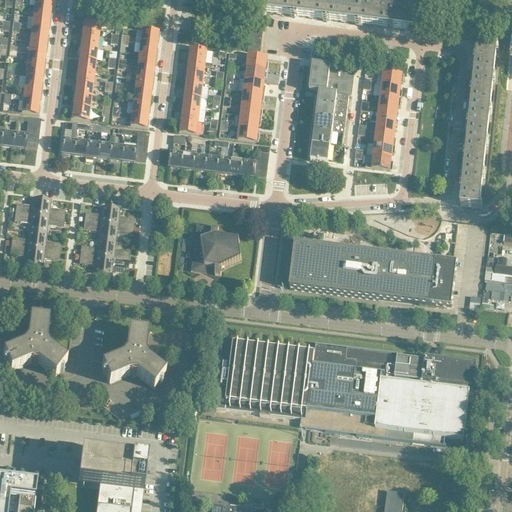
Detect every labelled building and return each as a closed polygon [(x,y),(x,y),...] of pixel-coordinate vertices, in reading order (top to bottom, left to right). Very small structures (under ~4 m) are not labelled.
[(35,0),(35,6),(51,8),(51,5),(53,5),(53,4),(53,0),(35,0)] [(263,0),(262,15),(263,13),(294,16),(296,0),(263,0)] [(296,0),(294,16),(302,17),(326,20),(329,1),(316,0),(296,0)] [(326,20),(359,24),(361,5),(329,1),(326,20)] [(359,24),(391,28),(393,9),(361,5),(359,24)] [(35,6),(34,18),(51,21),(52,14),(52,13),(50,13),(51,8),(35,6)] [(391,28),(416,32),(423,32),(422,34),(423,35),(426,13),(393,9),(391,28)] [(26,30),(32,30),(48,32),(48,29),(50,29),(50,28),(51,21),(34,18),(28,18),(26,30)] [(100,27),(84,25),(82,25),(82,26),(83,26),(82,32),(81,33),(83,33),(83,36),(98,38),(100,27)] [(47,37),(48,32),(32,30),(31,43),(48,45),(49,37),(47,37)] [(142,32),(141,44),(156,46),(157,42),(159,42),(159,35),(158,34),(142,32)] [(81,41),(80,48),(97,50),(98,38),(83,36),(82,41),(80,41),(81,41)] [(47,52),(48,45),(31,43),(29,55),(45,57),(45,52),(47,53),(47,52)] [(156,50),(156,46),(141,44),(139,56),(157,58),(157,51),(158,51),(158,50),(156,50)] [(475,65),(474,78),(493,80),(496,48),(499,48),(477,45),(477,46),(476,59),(474,59),(476,60),(476,64),(474,64),(474,65),(475,65)] [(95,63),(97,50),(80,48),(79,56),(78,56),(78,57),(80,57),(80,61),(95,63)] [(189,55),(188,62),(205,64),(207,52),(191,50),(191,51),(191,54),(189,54),(189,55)] [(29,55),(28,67),(45,69),(46,61),(44,61),(45,57),(29,55)] [(156,65),(157,58),(139,56),(138,68),(153,70),(154,66),(156,66),(156,65)] [(267,64),(267,59),(248,57),(247,69),(268,72),(268,64),(267,64)] [(78,65),(77,73),(94,75),(95,63),(80,61),(79,65),(77,65),(78,65)] [(204,76),(205,64),(188,62),(187,69),(187,70),(189,70),(188,74),(204,76)] [(333,68),(320,66),(312,65),(309,92),(349,97),(352,97),(355,70),(341,68),(341,71),(333,70),(333,68)] [(44,76),(45,69),(28,67),(26,79),(42,81),(42,76),(44,76)] [(138,68),(136,80),(154,82),(155,75),(155,74),(153,74),(153,70),(138,68)] [(268,72),(247,69),(245,81),(264,83),(265,79),(267,80),(268,72)] [(92,87),(94,75),(77,73),(76,80),(75,80),(77,81),(77,85),(92,87)] [(186,79),(185,86),(202,88),(204,76),(188,74),(188,78),(186,78),(186,79)] [(383,74),(382,86),(400,88),(401,85),(403,85),(403,84),(404,77),(402,77),(402,76),(383,74)] [(493,80),(474,78),(473,91),(471,91),(473,91),(472,96),(470,96),(470,97),(472,97),(470,110),(489,112),(493,80)] [(26,79),(25,91),(42,93),(43,85),(41,84),(42,81),(26,79)] [(153,89),(154,82),(136,80),(135,92),(150,94),(151,90),(153,90),(153,89)] [(239,80),(238,92),(244,93),(264,96),(265,88),(264,88),(264,83),(245,81),(239,80)] [(75,89),(74,97),(91,99),(92,87),(77,85),(76,89),(74,88),(74,89),(75,89)] [(201,100),(202,88),(185,86),(184,93),(184,94),(186,94),(185,98),(201,100)] [(400,92),(400,88),(382,86),(381,97),(401,100),(402,93),(400,92)] [(41,100),(42,93),(25,91),(23,102),(39,104),(39,100),(41,100)] [(135,92),(133,104),(151,106),(152,99),(152,98),(150,98),(150,94),(135,92)] [(317,106),(347,110),(349,97),(309,92),(319,93),(317,106)] [(264,96),(244,93),(242,105),(261,108),(262,103),(263,104),(264,96)] [(74,104),(74,109),(89,111),(91,99),(74,97),(73,104),(72,104),(74,104)] [(381,97),(379,110),(398,112),(398,108),(400,108),(401,100),(381,97)] [(183,102),(182,110),(204,113),(205,101),(201,100),(185,98),(185,102),(183,102)] [(21,114),(39,117),(39,116),(40,109),(40,108),(38,108),(39,104),(23,102),(22,114),(21,114)] [(213,102),(212,110),(219,111),(220,103),(213,102)] [(127,104),(126,116),(131,116),(147,118),(148,113),(150,114),(150,113),(151,106),(133,104),(127,104)] [(261,111),(261,108),(242,105),(241,117),(261,120),(262,112),(261,111)] [(316,119),(346,123),(347,110),(317,106),(316,119)] [(88,122),(89,111),(74,109),(73,112),(71,112),(71,113),(72,113),(71,120),(70,120),(88,123),(88,122)] [(181,117),(181,118),(183,118),(182,123),(198,125),(203,125),(204,113),(182,110),(181,117)] [(397,116),(398,112),(379,110),(378,122),(398,124),(399,117),(399,116),(397,116)] [(489,112),(470,110),(469,123),(468,123),(467,124),(469,124),(469,129),(467,128),(467,129),(469,129),(467,142),(486,144),(489,112)] [(131,116),(130,128),(148,130),(148,129),(149,122),(147,122),(147,118),(131,116)] [(261,120),(241,117),(239,130),(258,132),(259,127),(261,127),(261,120)] [(314,132),(344,136),(346,123),(316,119),(314,132)] [(378,122),(376,134),(395,136),(395,132),(397,132),(398,124),(378,122)] [(197,135),(198,125),(182,123),(182,126),(180,126),(179,133),(179,134),(197,136),(197,135)] [(63,142),(61,156),(73,157),(75,143),(77,131),(77,126),(77,125),(72,125),(70,143),(64,142),(63,142)] [(217,127),(210,126),(209,137),(216,138),(217,127)] [(258,136),(258,132),(239,130),(238,141),(258,144),(259,136),(258,136)] [(313,146),(342,150),(344,136),(314,132),(313,146)] [(1,148),(13,150),(15,136),(3,134),(1,148)] [(394,140),(395,136),(376,134),(375,146),(395,148),(396,141),(396,140),(394,140)] [(15,136),(13,150),(25,151),(25,150),(26,144),(27,138),(27,137),(26,137),(15,136)] [(187,139),(174,137),(173,144),(174,144),(186,146),(187,139)] [(486,144),(467,142),(466,155),(464,155),(464,156),(466,156),(465,161),(464,160),(463,161),(465,161),(464,174),(483,176),(486,144)] [(87,145),(75,143),(73,157),(85,159),(87,145)] [(99,146),(97,160),(109,161),(111,148),(111,144),(105,143),(105,147),(99,146)] [(123,149),(121,163),(133,165),(133,163),(134,157),(135,151),(136,146),(124,144),(123,149)] [(99,146),(87,145),(85,159),(97,160),(99,146)] [(311,162),(343,166),(345,150),(342,150),(313,146),(311,162)] [(375,146),(373,157),(392,159),(392,156),(394,156),(394,155),(395,148),(375,146)] [(123,149),(111,148),(109,161),(121,163),(123,149)] [(178,156),(172,155),(170,169),(182,170),(184,157),(184,152),(179,152),(178,156)] [(184,152),(184,157),(182,170),(194,172),(196,158),(196,154),(184,152)] [(391,163),(392,159),(373,157),(372,162),(370,165),(366,164),(365,169),(390,172),(391,171),(392,172),(393,164),(393,163),(391,163)] [(208,160),(196,158),(194,172),(206,173),(208,160)] [(220,161),(208,160),(206,173),(218,175),(220,161)] [(218,175),(230,176),(232,162),(220,161),(218,175)] [(230,176),(242,178),(244,164),(232,162),(230,176)] [(255,172),(256,166),(256,165),(244,164),(242,178),(254,179),(254,178),(255,172)] [(483,176),(464,174),(462,187),(461,187),(461,188),(462,188),(462,193),(460,193),(462,193),(461,206),(460,206),(460,207),(481,209),(481,208),(479,208),(483,176)] [(42,200),(32,199),(31,207),(19,206),(18,209),(16,209),(15,210),(15,214),(40,217),(42,200)] [(52,201),(42,200),(40,217),(64,220),(65,215),(63,215),(63,211),(51,210),(52,201)] [(111,209),(101,207),(100,216),(88,214),(87,218),(85,218),(84,223),(109,226),(111,209)] [(121,210),(111,209),(109,226),(133,229),(134,224),(132,223),(132,220),(120,218),(121,210)] [(29,225),(28,233),(38,234),(40,217),(15,214),(14,220),(17,220),(16,223),(29,225)] [(64,220),(40,217),(38,234),(47,235),(48,227),(61,229),(61,225),(64,226),(64,220)] [(99,233),(98,241),(107,243),(109,226),(84,223),(83,228),(86,228),(85,232),(99,233)] [(133,229),(109,226),(107,243),(116,244),(117,236),(130,237),(130,234),(133,234),(133,229)] [(197,227),(196,236),(191,273),(200,274),(206,273),(206,267),(207,267),(207,268),(208,268),(210,268),(211,268),(213,268),(214,268),(214,269),(216,268),(216,269),(215,276),(221,277),(222,269),(222,268),(225,268),(225,267),(227,267),(227,265),(230,266),(230,264),(233,265),(233,263),(235,263),(236,262),(238,262),(238,261),(241,261),(241,259),(239,244),(239,242),(239,240),(239,239),(235,238),(233,238),(232,238),(230,238),(230,237),(229,238),(229,237),(227,237),(226,237),(224,237),(223,237),(223,236),(221,237),(221,236),(220,236),(219,236),(217,236),(218,228),(212,228),(212,229),(197,227)] [(345,235),(345,233),(345,228),(338,227),(337,234),(345,235)] [(38,234),(28,233),(27,241),(15,239),(14,243),(12,242),(11,247),(11,248),(36,251),(38,234)] [(47,235),(38,234),(36,251),(60,254),(61,248),(58,248),(59,245),(46,243),(47,235)] [(511,236),(504,236),(503,244),(511,245),(511,236)] [(283,239),(279,287),(289,288),(292,240),(283,239)] [(183,240),(182,252),(184,253),(185,246),(191,247),(192,241),(183,240)] [(107,243),(98,241),(97,249),(84,248),(83,251),(81,251),(80,256),(105,259),(107,243)] [(116,244),(107,243),(105,259),(129,262),(130,257),(127,257),(128,253),(115,252),(116,244)] [(411,263),(411,260),(295,246),(290,290),(431,308),(452,310),(457,266),(436,263),(424,262),(424,265),(411,263)] [(33,268),(36,251),(11,248),(10,253),(13,253),(12,257),(25,258),(24,267),(33,268)] [(60,254),(36,251),(33,268),(43,269),(44,261),(57,262),(57,259),(60,259),(60,254)] [(102,276),(105,259),(80,256),(79,262),(82,262),(81,265),(94,267),(93,275),(102,276)] [(129,262),(105,259),(102,276),(112,278),(113,269),(126,271),(126,267),(129,268),(129,262)] [(511,269),(495,267),(494,276),(511,278),(511,269)] [(511,287),(486,284),(485,293),(500,295),(499,302),(506,303),(507,295),(511,296),(511,287)] [(24,346),(3,355),(11,372),(31,364),(30,362),(32,361),(33,354),(38,354),(37,362),(38,363),(37,365),(55,378),(66,362),(49,349),(46,343),(49,322),(45,321),(39,320),(30,319),(27,341),(24,346)] [(145,355),(147,334),(144,333),(137,332),(129,331),(126,353),(122,358),(102,367),(109,384),(110,384),(130,376),(129,374),(131,373),(132,366),(136,367),(135,374),(137,375),(136,377),(153,390),(165,375),(147,361),(145,355)] [(216,410),(226,411),(230,412),(302,421),(306,421),(305,430),(411,443),(446,447),(446,446),(444,446),(445,439),(463,441),(469,392),(467,392),(468,389),(474,389),(477,365),(425,359),(425,361),(397,358),(391,358),(391,354),(347,349),(313,344),(312,354),(234,344),(233,344),(232,351),(232,355),(222,354),(221,354),(217,384),(219,385),(216,410)] [(147,465),(102,460),(81,457),(77,487),(99,490),(95,511),(131,511),(133,494),(143,495),(147,465)] [(0,483),(0,511),(33,511),(36,488),(0,483)] [(402,511),(404,495),(387,492),(384,511),(402,511)]
